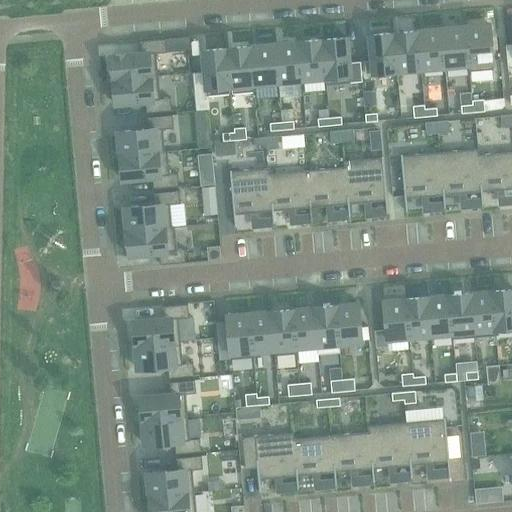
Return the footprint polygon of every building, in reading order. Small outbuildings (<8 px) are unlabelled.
[(488,25),(464,27),(469,72),(493,69),(488,25)] [(464,27),(441,29),(444,67),(467,65),(468,72),(469,72),(464,27)] [(433,30),(417,31),(420,69),(444,67),(441,29),(433,30)] [(417,31),(393,33),(396,71),(420,69),(417,31)] [(393,33),(369,36),(372,73),(396,71),(393,33)] [(345,38),(321,40),(325,78),(324,78),(325,85),(349,83),(345,38)] [(140,53),(110,56),(112,80),(157,76),(155,53),(166,52),(164,39),(144,41),(139,41),(140,53)] [(321,40),(297,42),(301,80),(324,78),(325,78),(321,40)] [(286,43),(274,44),(277,82),(301,80),(297,42),(286,43)] [(274,44),(250,46),(253,84),(254,84),(277,82),(274,44)] [(250,46),(226,48),(230,94),(255,91),(254,84),(253,84),(250,46)] [(226,48),(202,51),(202,53),(203,67),(192,68),(196,106),(208,105),(207,96),(230,94),(226,48)] [(157,76),(112,80),(114,104),(145,101),(146,113),(171,111),(170,98),(159,98),(157,76)] [(483,99),(471,101),(472,105),(473,112),(484,111),(483,99)] [(424,105),(412,106),(413,118),(425,117),(424,109),(424,105)] [(472,105),(460,106),(461,113),(473,112),(472,105)] [(436,108),(424,109),(425,117),(436,116),(436,108)] [(376,113),(364,114),(365,122),(377,121),(376,113)] [(147,129),(117,132),(119,156),(167,151),(167,150),(164,151),(162,129),(173,128),(171,115),(146,117),(147,129)] [(511,115),(500,116),(501,127),(511,126),(511,119),(511,115)] [(340,116),(328,118),(329,125),(341,124),(340,116)] [(328,118),(317,119),(317,127),(329,125),(328,118)] [(448,120),(436,121),(437,133),(449,132),(448,121),(448,120)] [(292,121),(281,122),(281,130),(293,129),(292,121)] [(436,121),(424,123),(425,134),(437,133),(436,121)] [(281,122),(269,123),(270,131),(281,130),(281,122)] [(245,127),(233,128),(234,140),(246,139),(245,133),(245,127)] [(233,128),(221,129),(222,141),(234,140),(233,128)] [(352,129),(340,130),(342,142),(353,141),(352,129)] [(340,130),(329,131),(330,143),(342,142),(340,130)] [(277,136),(265,137),(266,145),(266,149),(278,148),(277,136)] [(265,137),(253,138),(254,146),(266,145),(265,137)] [(477,149),(439,152),(443,195),(481,192),(477,155),(478,155),(477,149)] [(167,151),(119,156),(121,180),(151,177),(152,189),(178,186),(177,173),(169,174),(167,151)] [(511,151),(478,155),(477,155),(481,192),(511,188),(511,151)] [(439,152),(400,156),(404,199),(443,195),(439,152)] [(382,157),(343,161),(343,167),(344,167),(347,204),(386,201),(382,157)] [(343,167),(306,170),(310,208),(347,204),(344,167),(343,167)] [(269,168),(229,171),(233,215),(272,211),(268,174),(269,174),(269,168)] [(269,174),(268,174),(272,211),(310,208),(306,170),(269,174)] [(154,204),(124,207),(126,231),(174,227),(174,226),(171,226),(169,205),(180,204),(178,190),(153,193),(154,204)] [(126,235),(124,235),(125,247),(127,247),(128,255),(158,253),(159,264),(185,262),(184,249),(176,250),(174,227),(126,231),(126,235)] [(511,289),(491,291),(495,329),(496,329),(511,327),(511,289)] [(491,291),(470,293),(474,337),(496,335),(496,329),(495,329),(491,291)] [(470,293),(448,295),(452,333),(451,333),(451,339),(474,337),(470,293)] [(448,295),(427,297),(430,335),(451,333),(452,333),(448,295)] [(427,297),(405,299),(409,337),(430,335),(427,297)] [(405,299),(383,301),(385,330),(374,331),(375,347),(387,346),(386,339),(409,337),(405,299)] [(163,318),(132,321),(135,345),(179,341),(177,319),(188,318),(187,304),(161,306),(163,318)] [(357,304),(335,306),(338,344),(360,342),(357,304)] [(335,306),(313,308),(317,346),(338,344),(335,306)] [(313,308),(292,310),(295,348),(296,347),(317,346),(313,308)] [(292,310),(270,311),(273,350),(273,355),(296,353),(296,347),(295,348),(292,310)] [(270,311),(249,313),(252,351),(253,351),(273,350),(270,311)] [(249,313),(226,315),(230,359),(253,357),(253,351),(252,351),(249,313)] [(179,341),(135,345),(137,369),(167,366),(168,378),(193,376),(192,362),(181,363),(179,341)] [(477,371),(465,372),(466,380),(478,379),(477,371)] [(412,373),(401,374),(401,386),(413,385),(412,377),(412,373)] [(455,373),(443,374),(444,382),(456,381),(455,373)] [(499,375),(487,376),(488,384),(500,383),(499,375)] [(424,376),(412,377),(413,385),(425,384),(424,376)] [(353,378),(342,379),(343,391),(354,390),(353,378)] [(342,379),(330,380),(331,392),(343,391),(342,379)] [(169,394),(139,397),(141,421),(186,417),(184,394),(195,393),(194,380),(168,382),(169,394)] [(310,382),(298,383),(299,395),(311,394),(310,382)] [(298,383),(287,384),(288,396),(299,395),(298,383)] [(403,392),(391,393),(391,401),(403,400),(403,392)] [(256,393),(244,394),(245,406),(257,405),(256,397),(256,393)] [(268,396),(256,397),(257,405),(269,404),(268,398),(268,396)] [(327,398),(315,400),(316,407),(328,407),(327,398)] [(339,398),(327,398),(328,407),(339,406),(339,398)] [(186,417),(141,421),(144,445),(173,442),(175,454),(200,451),(199,438),(191,439),(189,416),(186,417)] [(444,419),(406,422),(410,465),(448,462),(444,419)] [(406,422),(367,426),(367,432),(368,432),(372,469),(410,465),(406,422)] [(367,432),(331,435),(334,472),(372,469),(368,432),(367,432)] [(293,433),(241,437),(244,469),(256,468),(257,479),(296,476),(293,439),(294,439),(293,433)] [(294,439),(293,439),(296,476),(334,472),(331,435),(294,439)] [(177,470),(146,472),(148,496),(196,492),(196,491),(194,491),(192,470),(202,469),(201,455),(175,458),(177,470)] [(197,511),(196,492),(148,496),(150,511),(149,511),(197,511)]
